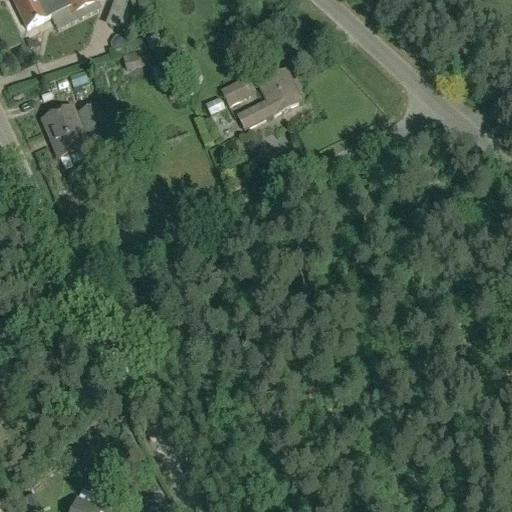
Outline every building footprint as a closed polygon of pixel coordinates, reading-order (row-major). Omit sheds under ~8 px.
[(37,9),(32,0),(11,0),(26,32),(68,12),(71,18),(104,3),(102,0),(46,0),(41,2),(43,6),(37,9)] [(32,0),(37,9),(43,6),(41,2),(46,0),(32,0)] [(123,39),(115,41),(111,47),(113,54),(126,51),(123,39)] [(222,49),(236,77),(250,70),(237,42),(222,49)] [(126,76),(153,70),(149,55),(123,60),(126,76)] [(183,85),(190,88),(197,85),(200,79),(197,72),(190,69),(188,63),(181,65),(184,72),(181,78),(183,85)] [(162,70),(152,72),(156,91),(167,88),(162,70)] [(285,75),(259,88),(267,105),(238,120),(245,134),(301,106),(285,75)] [(242,84),(219,95),(227,112),(250,101),(242,84)] [(97,109),(75,118),(72,111),(42,124),(59,163),(111,140),(97,109)] [(0,411),(12,404),(0,386),(0,411)] [(103,511),(74,500),(69,511),(103,511)]
